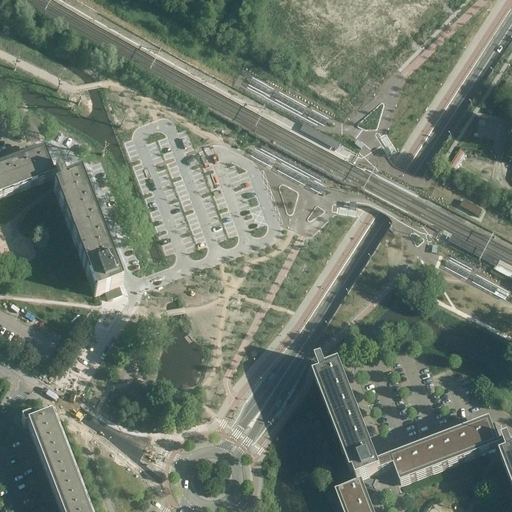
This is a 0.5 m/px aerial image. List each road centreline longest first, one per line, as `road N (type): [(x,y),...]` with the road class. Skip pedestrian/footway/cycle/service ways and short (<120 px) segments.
road 1 (secondary): [(263,403),(511,24)]
road 2 (residential): [(136,288),(82,166),(47,145),(0,160)]
road 3 (residential): [(511,425),(487,416),(382,455)]
road 4 (unclassified): [(67,405),(136,288)]
